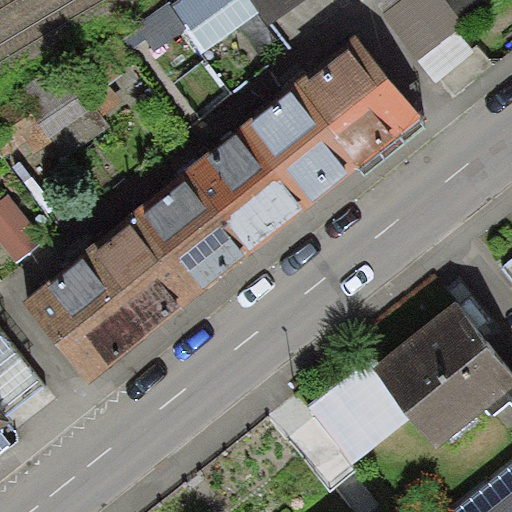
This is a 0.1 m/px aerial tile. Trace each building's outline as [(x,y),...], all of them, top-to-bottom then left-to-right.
[(251,0),(265,22),(300,0),(251,0)] [(380,0),(424,59),(461,32),(437,0),(380,0)] [(356,33),(297,81),(327,117),(386,70),(356,33)] [(386,70),(327,117),(358,156),(417,109),(386,70)] [(297,81),(243,124),(272,161),(327,117),(297,81)] [(327,117),(272,161),(303,199),(358,156),(327,117)] [(243,124),(187,169),(217,206),(272,161),(243,124)] [(272,161),(217,206),(248,244),(303,199),(272,161)] [(187,169),(134,211),(164,248),(217,206),(187,169)] [(217,206),(164,248),(195,286),(248,244),(217,206)] [(134,211),(84,251),(114,288),(164,248),(134,211)] [(164,248),(114,288),(145,326),(195,286),(164,248)] [(84,251),(24,300),(53,336),(114,288),(84,251)] [(511,257),(502,266),(511,277),(511,257)] [(114,288),(53,336),(84,375),(145,326),(114,288)] [(511,366),(462,301),(380,363),(415,406),(438,438),(511,381),(511,366)] [(372,353),(310,403),(319,413),(295,433),(325,469),(348,451),(353,456),(415,406),(380,363),(372,353)] [(0,420),(9,413),(0,402),(0,420)] [(511,511),(511,461),(450,510),(429,483),(396,509),(398,511),(511,511)]
